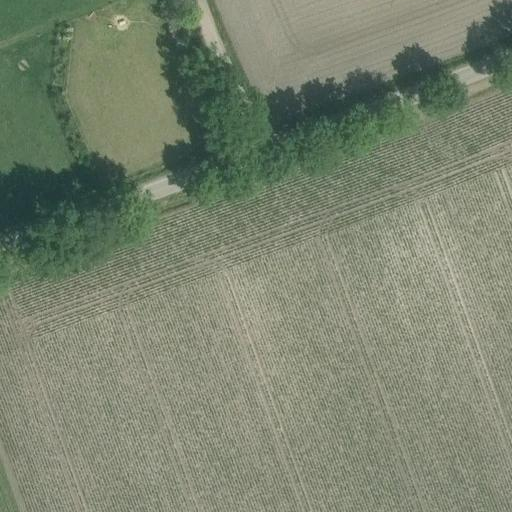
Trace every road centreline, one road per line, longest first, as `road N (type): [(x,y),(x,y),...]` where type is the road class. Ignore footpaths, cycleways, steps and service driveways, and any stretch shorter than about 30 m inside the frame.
road 1 (unclassified): [(0,249),(511,54)]
road 2 (track): [(188,0),(250,152)]
